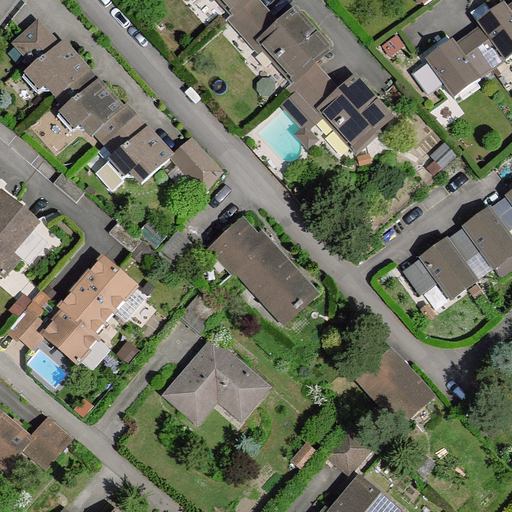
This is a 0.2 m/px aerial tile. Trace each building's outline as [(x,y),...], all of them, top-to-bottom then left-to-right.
[(219,0),(234,16),(254,0),(219,0)] [(263,48),(294,84),(316,65),(332,52),(294,11),(279,25),(257,0),(254,0),(234,16),(230,20),(260,51),(263,48)] [(511,57),(511,9),(509,12),(505,6),(480,24),(484,29),(457,49),(454,44),(429,61),(456,98),(511,57)] [(60,47),(38,23),(14,45),(34,68),(25,75),(39,91),(45,86),(57,99),(88,72),(63,44),(60,47)] [(403,46),(397,38),(385,47),(391,54),(403,46)] [(316,65),(294,84),(288,90),(294,97),(283,107),(304,130),(303,130),(296,136),(303,144),(310,151),(319,142),(310,131),(325,118),(358,155),(393,121),(356,80),(341,93),(316,65)] [(88,72),(57,99),(67,111),(62,115),(75,130),(81,124),(92,137),(95,135),(122,110),(88,72)] [(122,110),(95,135),(117,159),(113,162),(126,177),(132,172),(142,184),(172,158),(126,107),(122,110)] [(193,141),(173,158),(205,195),(222,174),(193,141)] [(456,156),(445,145),(433,157),(444,169),(456,156)] [(63,175),(55,185),(77,203),(85,193),(63,175)] [(49,224),(6,188),(0,194),(0,273),(4,277),(49,224)] [(511,200),(510,198),(492,211),(510,235),(511,233),(511,200)] [(511,238),(510,235),(492,211),(467,229),(484,253),(497,271),(511,260),(511,238)] [(323,294),(247,216),(212,249),(287,328),(323,294)] [(150,223),(140,235),(156,249),(166,237),(150,223)] [(120,224),(110,235),(133,254),(141,243),(120,224)] [(448,242),(466,266),(484,253),(467,229),(448,242)] [(178,233),(163,252),(183,269),(199,250),(178,233)] [(466,266),(448,242),(423,260),(441,285),(454,303),(480,284),(466,266)] [(151,250),(141,243),(133,254),(131,256),(140,263),(151,250)] [(142,288),(102,256),(42,332),(83,364),(142,288)] [(441,285),(423,260),(404,274),(422,298),(441,285)] [(200,296),(181,317),(202,336),(221,314),(200,296)] [(219,401),(243,422),(269,392),(213,344),(166,399),(197,426),(219,401)] [(435,400),(394,354),(361,384),(401,429),(435,400)] [(0,464),(7,470),(26,447),(50,467),(74,438),(51,418),(42,428),(33,439),(0,411),(0,464)] [(348,431),(327,457),(351,477),(373,452),(348,431)] [(308,446),(293,464),(302,472),(317,454),(308,446)] [(436,466),(423,456),(412,470),(425,480),(436,466)] [(395,511),(361,483),(337,511),(395,511)]
